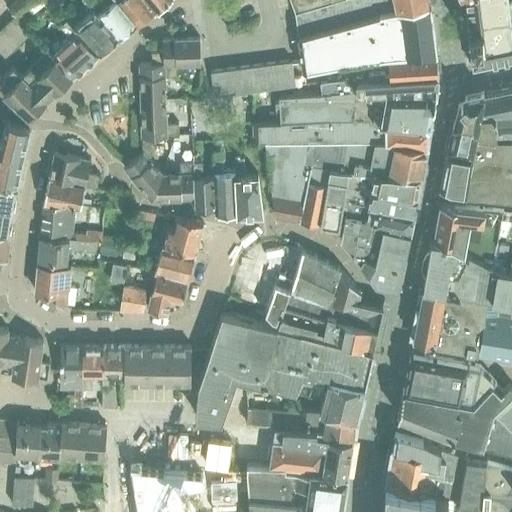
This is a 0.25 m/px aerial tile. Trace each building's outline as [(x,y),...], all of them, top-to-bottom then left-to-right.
[(17,0),(9,7),(16,14),(17,16),(36,0),(17,0)] [(100,8),(97,12),(119,39),(137,24),(118,0),(115,0),(102,11),(100,8)] [(118,0),(137,24),(156,10),(147,0),(118,0)] [(147,0),(156,10),(168,0),(147,0)] [(291,0),(296,11),(335,0),(291,0)] [(335,0),(296,11),(299,34),(378,12),(397,8),(394,0),(335,0)] [(394,0),(397,8),(431,3),(430,0),(394,0)] [(511,0),(466,0),(469,27),(467,25),(466,26),(469,28),(470,41),(467,44),(469,45),(470,44),(471,44),(473,65),(511,57),(511,0)] [(343,61),(368,57),(437,51),(431,3),(397,8),(378,12),(299,34),(304,68),(343,61)] [(77,20),(73,24),(79,31),(99,54),(119,39),(97,12),(95,10),(79,23),(77,20)] [(17,16),(16,14),(0,28),(0,49),(6,57),(33,32),(29,27),(28,28),(17,16)] [(72,35),(52,53),(74,76),(99,54),(79,31),(73,24),(66,17),(61,22),(72,35)] [(164,50),(152,50),(152,62),(177,62),(177,63),(201,62),(200,37),(197,37),(163,38),(164,50)] [(49,49),(22,74),(48,101),(53,96),(74,76),(52,53),(49,49)] [(348,65),(349,78),(438,73),(437,51),(368,57),(369,64),(348,65)] [(292,59),(278,61),(282,86),(295,85),(292,59)] [(278,61),(265,62),(268,88),(282,86),(278,61)] [(142,63),(140,63),(141,99),(166,99),(165,75),(177,75),(177,63),(177,62),(152,62),(142,63)] [(265,62),(252,64),(255,90),(268,88),(265,62)] [(252,64),(238,66),(241,92),(255,90),(252,64)] [(12,83),(3,91),(11,99),(28,117),(29,118),(48,101),(22,74),(14,66),(4,74),(12,83)] [(238,66),(224,68),(228,93),(241,92),(238,66)] [(228,93),(224,68),(211,69),(214,95),(228,93)] [(321,82),(322,92),(332,91),(392,88),(436,88),(438,73),(349,78),(332,80),(321,82)] [(0,74),(0,87),(3,91),(12,83),(4,74),(2,76),(0,74)] [(511,86),(483,92),(480,113),(495,109),(499,132),(511,133),(511,86)] [(280,95),(281,120),(331,118),(362,118),(430,125),(436,88),(392,88),(332,91),(322,92),(323,92),(280,95)] [(458,101),(449,146),(511,153),(511,133),(499,132),(495,109),(480,113),(483,92),(462,96),(458,101)] [(166,99),(141,99),(142,136),(151,136),(193,134),(193,121),(167,122),(166,99)] [(270,139),(270,140),(305,140),(378,139),(386,139),(427,144),(430,125),(362,118),(331,118),(281,120),(253,121),(254,139),(270,139)] [(0,148),(0,152),(23,160),(30,129),(6,121),(1,148),(0,148)] [(143,150),(124,166),(152,198),(163,173),(150,157),(152,155),(151,136),(142,136),(143,150)] [(276,215),(301,219),(311,166),(319,168),(334,169),(422,173),(427,144),(386,139),(378,139),(305,140),(270,140),(266,140),(276,215)] [(215,175),(215,208),(216,212),(238,211),(236,168),(223,168),(223,164),(219,164),(219,159),(225,159),(225,146),(219,146),(219,143),(214,143),(215,175)] [(449,189),(511,195),(511,153),(449,146),(444,167),(440,185),(449,189)] [(0,184),(18,188),(23,160),(0,152),(0,184)] [(56,152),(49,175),(85,184),(85,183),(97,186),(101,173),(89,170),(91,159),(56,152)] [(195,209),(215,208),(215,175),(204,175),(204,156),(198,156),(198,153),(193,153),(193,161),(195,198),(195,209)] [(235,155),(236,168),(238,211),(263,211),(258,173),(244,174),(244,155),(235,155)] [(163,173),(152,198),(195,198),(193,161),(180,161),(180,173),(163,173)] [(301,219),(320,223),(327,184),(317,182),(319,168),(311,166),(301,219)] [(320,223),(345,227),(349,198),(415,209),(418,193),(422,173),(334,169),(319,168),(317,182),(327,184),(320,223)] [(49,175),(44,202),(75,204),(80,205),(85,184),(49,175)] [(0,208),(14,211),(18,188),(0,184),(0,208)] [(349,198),(345,227),(372,232),(374,221),(411,227),(415,209),(349,198)] [(441,201),(435,237),(446,238),(459,245),(493,262),(503,208),(441,201)] [(44,202),(40,234),(96,238),(102,239),(103,228),(86,227),(86,231),(72,230),(75,204),(44,202)] [(0,231),(10,233),(14,211),(0,208),(0,231)] [(164,222),(159,243),(195,251),(204,222),(176,216),(173,224),(164,222)] [(372,232),(345,227),(343,238),(377,276),(396,280),(398,279),(400,278),(411,227),(374,221),(372,232)] [(0,254),(2,255),(2,256),(8,256),(10,233),(0,231),(0,254)] [(96,238),(40,234),(38,258),(67,261),(69,246),(74,247),(75,241),(79,242),(78,247),(101,249),(102,239),(96,238)] [(432,237),(427,285),(428,285),(486,296),(484,309),(511,314),(511,267),(509,267),(509,268),(498,265),(492,263),(493,262),(459,245),(446,238),(435,237),(433,236),(432,237)] [(117,240),(102,239),(101,249),(100,259),(115,260),(117,240)] [(155,270),(157,270),(188,279),(195,251),(159,243),(151,241),(150,247),(160,250),(155,270)] [(328,300),(329,298),(340,266),(303,250),(292,287),(328,300)] [(35,290),(66,308),(70,264),(38,262),(35,290)] [(349,297),(358,299),(360,290),(340,266),(329,298),(347,302),(349,297)] [(151,292),(148,311),(156,311),(167,311),(171,298),(182,301),(188,279),(157,270),(151,292)] [(279,325),(373,348),(383,305),(358,299),(349,297),(347,302),(329,298),(328,300),(292,287),(278,282),(267,311),(273,317),(280,320),(279,325)] [(120,310),(132,311),(136,287),(124,285),(120,310)] [(436,343),(511,356),(511,314),(484,309),(486,296),(428,285),(427,285),(418,335),(429,337),(436,343)] [(136,287),(132,311),(144,311),(147,290),(136,287)] [(254,375),(325,390),(328,373),(365,382),(373,348),(279,325),(223,312),(199,379),(196,413),(222,415),(235,380),(239,372),(254,375)] [(8,333),(9,327),(0,326),(0,363),(1,364),(0,370),(47,377),(50,360),(40,359),(43,339),(8,333)] [(83,405),(84,344),(62,344),(62,381),(75,380),(74,390),(68,391),(67,403),(83,405)] [(104,344),(84,344),(83,405),(93,404),(93,371),(102,371),(102,379),(104,379),(104,344)] [(104,344),(104,379),(109,379),(109,371),(124,371),(125,344),(104,344)] [(125,344),(124,371),(125,371),(125,378),(146,378),(147,344),(125,344)] [(147,344),(146,378),(169,378),(170,344),(147,344)] [(170,344),(169,378),(191,378),(191,344),(170,344)] [(411,350),(403,389),(475,402),(496,380),(480,364),(418,352),(411,350)] [(251,382),(254,375),(239,372),(235,380),(247,382),(251,382)] [(325,390),(321,408),(356,417),(365,382),(328,373),(325,390)] [(475,402),(403,389),(399,414),(455,436),(511,453),(511,383),(511,382),(505,388),(496,380),(475,402)] [(102,404),(117,405),(114,385),(104,385),(102,404)] [(247,423),(275,425),(301,427),(318,430),(318,434),(353,438),(356,417),(321,408),(308,407),(307,416),(302,416),(302,411),(249,407),(247,423)] [(18,421),(16,441),(5,440),(3,460),(16,461),(16,452),(37,454),(40,424),(41,424),(41,419),(26,418),(25,421),(18,420),(18,421)] [(5,440),(16,441),(18,421),(6,420),(5,440)] [(62,421),(62,423),(60,455),(82,457),(85,423),(62,421)] [(47,425),(41,424),(40,424),(37,454),(37,456),(59,458),(60,455),(62,423),(47,422),(47,425)] [(107,425),(85,423),(82,457),(104,458),(107,425)] [(275,425),(269,464),(348,474),(353,438),(318,434),(318,430),(301,427),(275,425)] [(394,440),(393,446),(416,450),(415,458),(439,462),(442,445),(441,444),(422,436),(401,429),(398,440),(394,440)] [(393,446),(387,480),(449,492),(457,449),(442,445),(439,462),(415,458),(416,450),(393,446)] [(511,511),(511,466),(488,460),(488,462),(470,459),(458,511),(511,511)] [(248,463),(247,469),(247,473),(250,494),(291,498),(343,506),(348,474),(269,464),(261,463),(261,464),(248,463)] [(172,469),(132,465),(139,511),(186,511),(181,488),(206,483),(204,471),(191,470),(172,469)] [(46,478),(58,479),(59,467),(47,466),(46,478)] [(244,470),(221,472),(223,492),(231,492),(238,491),(246,490),(244,470)] [(14,475),(13,489),(33,491),(34,477),(14,475)] [(383,511),(444,511),(449,492),(387,480),(385,490),(383,511)] [(33,491),(13,489),(12,503),(32,505),(33,491)] [(246,490),(238,491),(240,503),(247,502),(246,490)] [(238,491),(231,492),(232,504),(240,503),(238,491)] [(231,492),(223,492),(224,504),(232,504),(231,492)] [(291,498),(250,494),(252,511),(343,511),(343,506),(291,498)]
